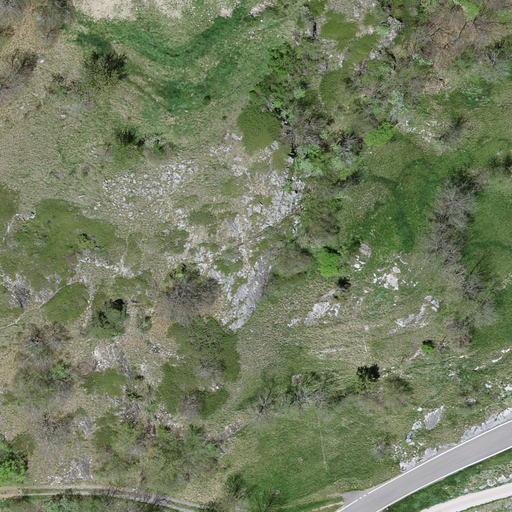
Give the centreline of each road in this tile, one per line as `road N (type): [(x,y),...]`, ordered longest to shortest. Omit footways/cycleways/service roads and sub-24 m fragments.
road 1 (track): [(0,491),(91,488),(218,511)]
road 2 (tertiary): [(356,511),(511,433)]
